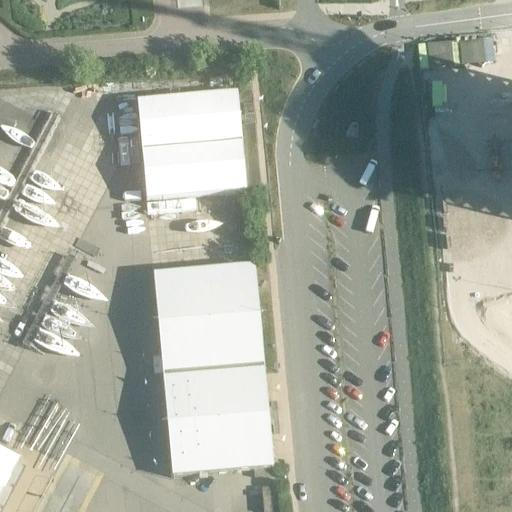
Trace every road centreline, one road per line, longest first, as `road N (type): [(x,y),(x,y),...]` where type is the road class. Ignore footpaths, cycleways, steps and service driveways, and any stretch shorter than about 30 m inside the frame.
road 1 (unclassified): [(322,511),(286,159),(295,111),(330,67)]
road 2 (unknown): [(400,58),(415,111),(452,511)]
road 3 (unknown): [(410,511),(381,126),(400,58)]
road 4 (unclassified): [(0,60),(304,37),(330,67)]
road 5 (unknown): [(6,364),(64,251),(109,198)]
road 6 (unclassified): [(330,67),(397,30),(511,17)]
